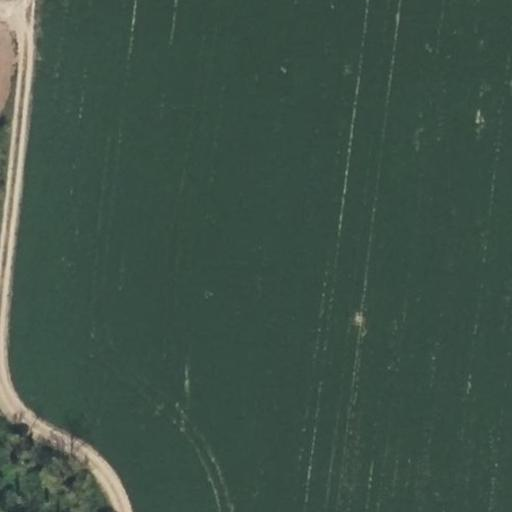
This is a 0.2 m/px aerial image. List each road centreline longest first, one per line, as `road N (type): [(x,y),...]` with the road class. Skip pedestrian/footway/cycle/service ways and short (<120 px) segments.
road 1 (track): [(0,300),(27,0)]
road 2 (track): [(115,511),(115,499),(77,451),(22,414),(4,390),(0,364)]
